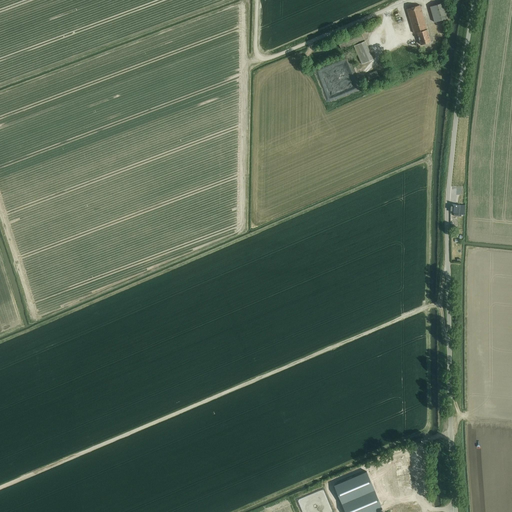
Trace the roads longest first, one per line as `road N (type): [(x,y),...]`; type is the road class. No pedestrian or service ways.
road 1 (unclassified): [(455,511),(447,208),(474,0)]
road 2 (track): [(0,488),(439,305)]
road 3 (track): [(411,0),(261,60),(257,0)]
